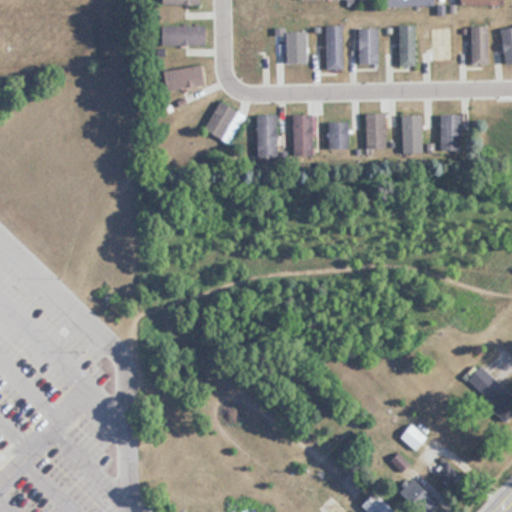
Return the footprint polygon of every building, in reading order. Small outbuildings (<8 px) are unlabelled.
[(418,65),(418,25),(400,25),(400,65),(418,65)] [(209,26),(166,26),(166,45),(209,45),(209,26)] [(328,69),(346,69),(346,26),(328,26),(328,69)] [(473,64),(491,64),(491,26),(473,26),(473,64)] [(432,60),(454,60),(454,28),(432,28),(432,60)] [(511,28),(503,28),(505,63),(511,62),(511,28)] [(171,69),(173,89),(207,86),(205,65),(171,69)] [(248,116),(222,99),(204,127),(231,143),(248,116)] [(367,149),(388,149),(388,112),(367,112),(367,149)] [(279,115),(259,115),(259,155),(279,155),(279,115)] [(315,155),(315,115),(295,115),(295,155),(315,155)] [(464,150),(464,115),(440,115),(440,150),(464,150)] [(402,119),(402,149),(424,149),(424,119),(402,119)] [(351,121),(329,121),(329,148),(351,148),(351,121)] [(510,420),(511,417),(511,391),(483,365),(468,382),(510,420)] [(416,451),(429,438),(414,423),(401,437),(416,451)] [(439,471),(455,485),(470,468),(454,454),(439,471)] [(400,511),(377,490),(361,508),(364,511),(400,511)]
